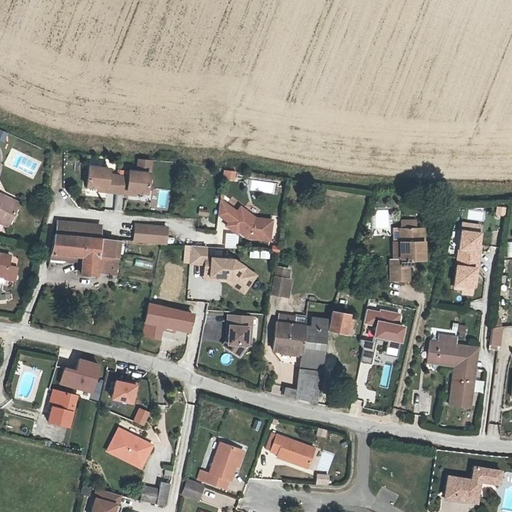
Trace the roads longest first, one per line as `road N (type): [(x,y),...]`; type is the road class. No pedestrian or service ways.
road 1 (residential): [(363,423),(237,394),(136,354),(0,327)]
road 2 (residential): [(511,444),(363,423)]
